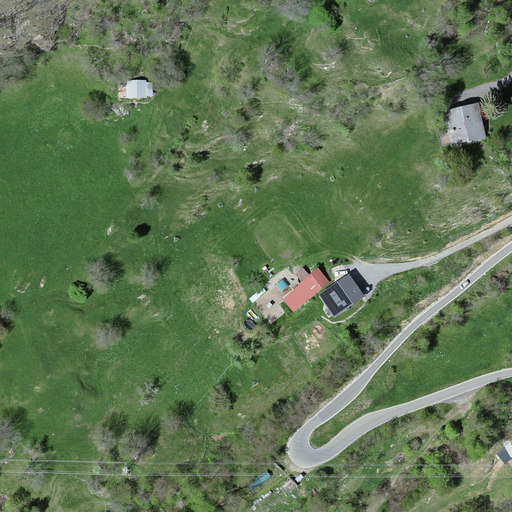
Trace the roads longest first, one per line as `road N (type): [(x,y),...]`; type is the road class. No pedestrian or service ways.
road 1 (tertiary): [(511,247),(423,317),(307,427),(298,447),(302,456),(321,456),(373,419),(511,372)]
road 2 (track): [(511,218),(414,260),(338,257)]
road 3 (track): [(482,379),(369,511)]
